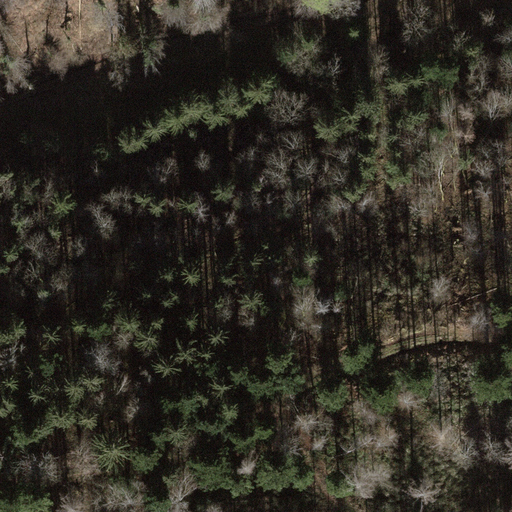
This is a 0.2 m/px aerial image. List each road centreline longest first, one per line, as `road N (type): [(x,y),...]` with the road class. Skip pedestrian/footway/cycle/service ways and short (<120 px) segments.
road 1 (track): [(511,323),(412,344),(294,386),(166,449),(0,479)]
road 2 (track): [(394,0),(76,126),(0,128)]
